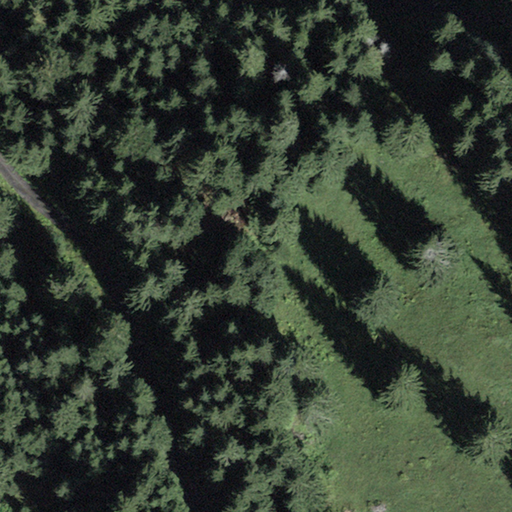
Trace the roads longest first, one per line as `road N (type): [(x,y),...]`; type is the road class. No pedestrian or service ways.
road 1 (track): [(199,511),(95,248),(0,140)]
road 2 (track): [(309,0),(511,17)]
